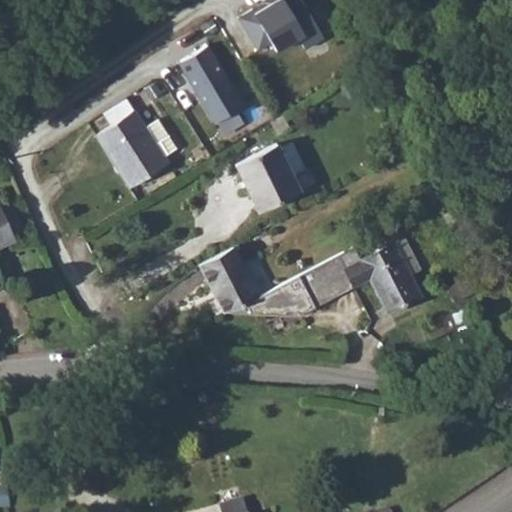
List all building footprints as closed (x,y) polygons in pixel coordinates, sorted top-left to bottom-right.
[(302,0),(262,0),(265,5),(255,12),(253,8),(238,17),(257,50),(271,42),(276,50),(299,37),(305,48),(323,38),(302,0)] [(211,47),(180,65),(214,126),(244,106),(211,47)] [(166,161),(163,156),(144,127),(134,111),(96,135),(128,185),(166,161)] [(282,116),(269,124),(276,135),(289,128),(282,116)] [(144,127),(163,156),(176,148),(157,118),(144,127)] [(233,163),(250,197),(290,174),(303,168),(303,167),(291,142),(277,148),(274,143),(233,163)] [(290,174),(250,197),(257,211),(298,190),(290,174)] [(457,205),(440,180),(427,188),(445,213),(457,205)] [(0,207),(6,220),(13,235),(22,231),(9,202),(0,205),(0,207)] [(0,244),(14,238),(13,235),(6,220),(0,207),(0,244)] [(258,294),(245,301),(249,310),(284,313),(285,310),(297,311),(298,314),(353,285),(370,276),(387,311),(420,294),(410,274),(421,268),(405,236),(360,258),(353,245),(314,265),(258,294)] [(231,244),(197,262),(224,312),(245,301),(258,294),(231,244)] [(470,273),(445,285),(453,301),(478,289),(470,273)] [(463,308),(422,323),(427,339),(464,327),(463,308)]
